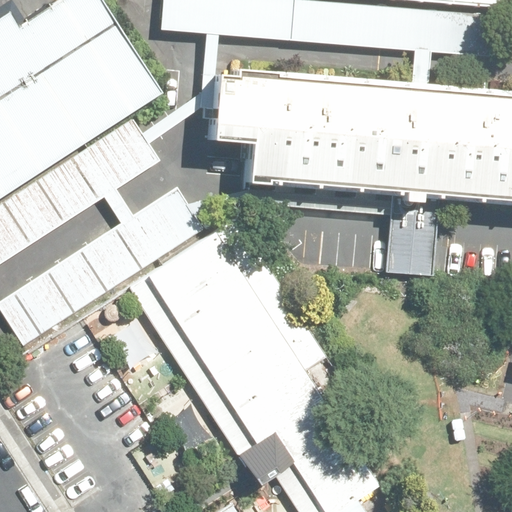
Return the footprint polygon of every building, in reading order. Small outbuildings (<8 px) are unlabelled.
[(0,186),(147,93),(86,0),(33,0),(6,18),(0,9),(0,186)] [(511,0),(155,0),(153,31),(480,56),(484,0),(496,0),(511,1),(511,0)] [(511,86),(211,59),(205,129),(242,132),(238,172),(511,196),(511,86)] [(0,248),(132,164),(104,121),(0,187),(0,248)] [(150,189),(0,285),(0,345),(178,232),(150,189)] [(265,471),(290,511),(325,511),(370,484),(333,426),(300,370),(320,355),(230,225),(119,296),(242,486),(265,471)] [(235,511),(227,501),(210,511),(235,511)]
